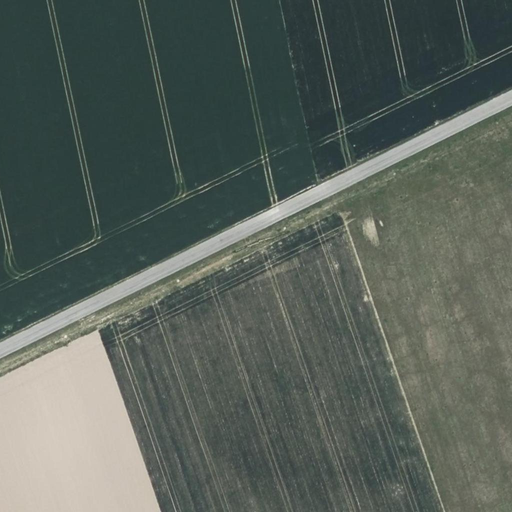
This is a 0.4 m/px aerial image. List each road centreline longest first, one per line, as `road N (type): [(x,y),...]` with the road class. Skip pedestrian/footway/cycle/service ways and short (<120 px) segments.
road 1 (unclassified): [(0,349),(511,93)]
road 2 (track): [(0,367),(511,114)]
